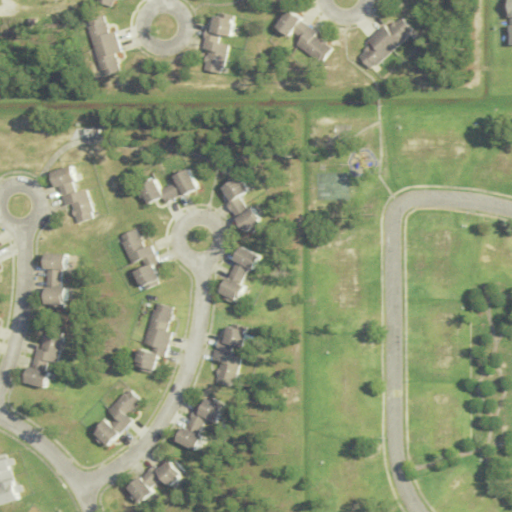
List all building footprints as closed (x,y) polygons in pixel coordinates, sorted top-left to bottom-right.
[(119,0),(119,1),(117,0),(113,8),(99,2),(99,0),(119,0)] [(506,44),(511,44),(511,0),(503,0),(504,21),(506,21),(506,44)] [(327,43),(326,44),(333,50),(323,64),(298,46),(303,39),(294,33),(291,38),(278,28),(291,10),(304,20),(303,22),(319,33),(316,37),(321,40),(322,39),(327,43)] [(109,23),(112,34),(117,32),(123,53),(117,55),(118,59),(119,58),(121,65),(120,65),(122,72),(107,77),(105,71),(103,72),(90,28),(92,28),(90,21),(106,16),(108,24),(109,23)] [(226,69),(223,68),(222,75),(206,71),(208,64),(206,63),(208,56),(209,57),(211,51),(205,49),(207,39),(206,39),(208,30),(214,31),(217,16),(236,20),(235,24),(237,25),(234,38),(222,35),(220,43),(231,45),(226,69)] [(409,36),(410,37),(384,61),(383,60),(372,70),(360,58),(365,53),(364,51),(370,46),(371,48),(374,45),(369,40),(385,26),(389,31),(392,28),(391,27),(396,22),(397,23),(402,19),(414,31),(409,36)] [(41,28),(49,28),(49,36),(42,36),(41,28)] [(89,191),(96,213),(93,214),(95,220),(80,225),(78,217),(76,217),(74,211),(75,211),(74,205),(67,207),(61,189),(59,190),(54,174),(75,167),(79,183),(75,184),(78,194),(89,191)] [(185,195),(175,200),(176,201),(168,205),(165,199),(151,206),(150,204),(147,205),(140,191),(146,188),(145,186),(157,180),(162,191),(179,182),(176,178),(190,171),(200,190),(186,197),(185,195)] [(250,212),(255,209),(262,220),(260,221),(264,227),(252,236),(250,233),(247,235),(228,205),(232,202),(224,190),(239,179),(241,182),(243,181),(250,193),(241,199),(250,212)] [(142,236),(145,243),(144,244),(146,249),(152,247),(156,256),(157,255),(161,264),(155,267),(161,281),(159,283),(160,285),(146,292),(143,286),(142,287),(136,274),(145,271),(141,262),(133,266),(123,244),(125,244),(122,238),(137,231),(140,237),(142,236)] [(250,269),(241,286),(247,288),(241,300),(239,299),(236,306),(222,299),(224,296),(221,294),(237,263),(235,262),(243,248),(262,258),(255,272),(250,269)] [(64,272),(63,282),(69,282),(68,302),(67,302),(66,310),(52,310),(52,306),(48,306),(50,271),(48,271),(48,255),(70,256),(69,272),(64,272)] [(168,333),(173,334),(169,350),(167,359),(161,357),(156,373),(153,372),(152,375),(138,371),(140,364),(138,364),(142,351),(143,351),(154,311),(157,311),(159,304),(175,309),(173,316),(174,316),(173,323),(171,322),(168,333)] [(246,336),(249,336),(245,350),(234,347),(231,356),(242,359),(236,382),(234,382),(233,388),(217,384),(219,377),(218,376),(219,369),(221,370),(222,364),(213,361),(216,350),(217,351),(220,341),(226,343),(230,328),(233,328),(234,325),(248,328),(246,336)] [(48,391),(28,384),(33,368),(33,369),(39,349),(43,351),(45,345),(44,344),(46,338),(47,338),(49,330),(67,335),(58,365),(50,363),(47,373),(53,375),(48,391)] [(138,408),(139,409),(135,414),(134,413),(129,418),(134,422),(110,448),(107,446),(105,448),(95,438),(99,433),(98,432),(107,422),(112,426),(117,420),(109,412),(126,394),(127,396),(131,392),(143,403),(138,408)] [(223,413),(225,414),(218,426),(208,421),(200,436),(204,439),(197,454),(178,444),(185,429),(187,430),(192,420),(191,419),(195,412),(202,415),(209,401),(212,403),(214,399),(226,406),(223,413)] [(18,486),(16,487),(21,503),(1,509),(0,505),(0,457),(7,455),(9,461),(14,460),(16,467),(12,468),(18,486)] [(183,476),(180,479),(182,481),(171,490),(163,480),(152,490),(158,497),(151,503),(149,501),(146,504),(144,502),(141,505),(141,504),(139,506),(129,495),(131,492),(130,490),(149,473),(156,467),(160,472),(174,460),(184,471),(181,473),(183,476)]
